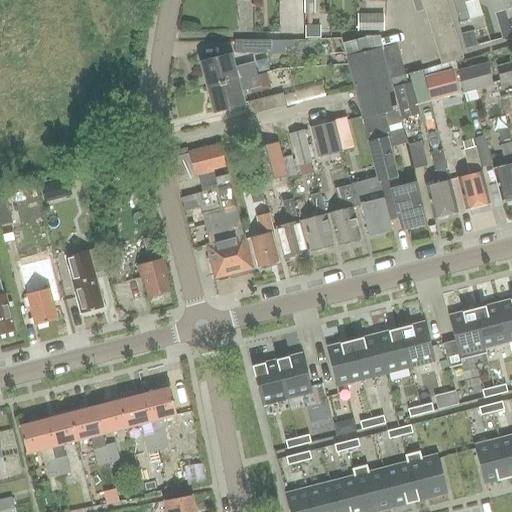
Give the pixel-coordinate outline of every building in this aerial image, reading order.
[(33,0),(7,0),(0,2),(0,29),(39,18),(33,0)] [(139,0),(101,0),(99,18),(141,25),(146,1),(139,0)] [(304,0),(305,13),(316,13),(315,0),(304,0)] [(436,9),(433,0),(421,0),(425,12),(436,9)] [(447,6),(445,0),(433,0),(436,9),(447,6)] [(475,0),(452,0),(459,22),(470,19),(465,3),(475,0)] [(504,9),(501,0),(492,0),(496,12),(504,9)] [(501,0),(504,9),(511,6),(511,3),(511,0),(501,0)] [(450,16),(447,6),(436,9),(425,12),(428,23),(450,16)] [(384,31),(384,15),(358,14),(358,31),(384,31)] [(454,27),(450,16),(428,23),(432,33),(454,27)] [(39,18),(0,29),(0,39),(4,54),(46,42),(39,18)] [(99,18),(94,42),(137,50),(141,25),(99,18)] [(319,37),(319,26),(305,26),(305,37),(319,37)] [(457,37),(454,27),(432,33),(435,44),(457,37)] [(473,33),(463,36),(467,49),(477,46),(473,33)] [(397,45),(383,48),(380,37),(342,44),(365,132),(377,177),(378,181),(397,177),(387,138),(391,137),(388,127),(401,124),(391,86),(406,82),(397,45)] [(460,48),(457,37),(435,44),(438,55),(460,48)] [(271,54),(271,41),(235,41),(235,54),(271,54)] [(46,42),(4,54),(11,77),(53,65),(46,42)] [(94,42),(90,67),(133,74),(137,50),(94,42)] [(463,58),(460,48),(438,55),(441,65),(463,58)] [(254,62),(234,67),(231,55),(200,63),(206,88),(257,74),(254,62)] [(511,81),(511,61),(496,67),(501,84),(511,81)] [(493,86),(487,63),(457,71),(463,94),(493,86)] [(53,65),(11,77),(18,102),(60,90),(53,65)] [(459,95),(452,70),(422,78),(428,102),(430,101),(431,102),(459,95)] [(420,72),(410,75),(412,82),(418,105),(428,102),(422,78),(420,72)] [(244,104),(241,92),(252,89),(253,93),(262,91),(257,74),(206,88),(213,113),(244,104)] [(418,105),(412,82),(393,88),(401,119),(420,114),(418,105)] [(287,106),(284,93),(248,102),(251,115),(287,106)] [(354,148),(347,121),(336,123),(342,150),(354,148)] [(342,152),(335,122),(310,128),(318,158),(342,152)] [(511,140),(509,129),(498,131),(501,142),(511,140)] [(312,162),(304,130),(289,134),(297,166),(310,163),(312,162)] [(477,147),(475,147),(480,169),(492,166),(485,136),(475,139),(477,147)] [(194,151),(202,176),(236,165),(228,140),(194,151)] [(489,204),(480,169),(475,147),(474,147),(472,140),(463,143),(465,150),(463,150),(466,164),(470,165),(472,164),(474,174),(457,178),(466,210),(468,210),(472,212),(480,211),(483,206),(489,204)] [(428,166),(422,142),(409,145),(415,169),(428,166)] [(251,150),(260,183),(285,176),(277,144),(251,150)] [(511,144),(502,147),(507,166),(493,170),(501,201),(504,200),(504,203),(511,201),(511,144)] [(457,213),(442,156),(441,150),(429,153),(434,172),(438,173),(440,173),(442,182),(425,187),(433,219),(436,218),(440,220),(447,219),(449,215),(457,213)] [(115,166),(120,184),(142,178),(137,161),(115,166)] [(310,163),(297,166),(299,176),(313,172),(310,163)] [(67,176),(39,184),(44,203),(73,196),(67,176)] [(383,199),(378,181),(377,177),(350,184),(354,201),(355,200),(356,206),(361,205),(369,236),(377,234),(381,236),(386,235),(389,231),(391,230),(389,222),(383,199)] [(415,183),(400,187),(397,177),(378,181),(383,199),(389,222),(398,219),(401,231),(426,224),(415,183)] [(269,180),(260,183),(262,192),(271,189),(269,180)] [(337,244),(342,243),(344,245),(349,244),(352,241),(360,239),(352,208),(351,208),(346,187),(337,189),(343,210),(329,214),(337,244)] [(231,189),(198,197),(210,245),(206,246),(215,279),(252,269),(231,189)] [(254,204),(262,202),(259,189),(250,191),(254,204)] [(311,251),(314,251),(318,253),(323,251),(325,248),(333,246),(325,215),(319,194),(310,196),(316,217),(303,221),(311,251)] [(0,226),(13,223),(6,197),(0,198),(0,226)] [(284,259),(288,257),(291,259),(297,258),(299,255),(306,253),(298,222),(292,201),(283,203),(289,224),(276,228),(284,259)] [(258,268),(278,262),(271,234),(273,233),(268,214),(256,217),(261,235),(250,238),(258,268)] [(150,263),(140,266),(140,269),(138,269),(140,278),(143,278),(148,297),(169,291),(165,274),(167,273),(160,248),(158,249),(155,237),(143,240),(147,254),(150,263)] [(72,283),(81,314),(103,308),(94,273),(103,271),(97,250),(66,258),(72,283)] [(50,257),(17,266),(25,295),(26,295),(34,326),(57,320),(53,304),(62,302),(50,257)] [(0,335),(15,331),(5,295),(3,296),(0,283),(0,335)] [(511,341),(511,299),(498,303),(508,343),(511,341)] [(508,343),(498,303),(473,310),(483,349),(485,349),(508,343)] [(483,349),(473,310),(449,316),(455,341),(443,344),(449,368),(461,365),(460,360),(486,353),(485,349),(483,349)] [(435,361),(425,322),(400,328),(411,368),(435,361)] [(411,368),(400,328),(376,335),(386,374),(411,368)] [(386,374),(376,335),(351,341),(361,380),(386,374)] [(361,380),(351,341),(326,347),(336,387),(361,380)] [(312,392),(302,354),(277,360),(287,399),(312,392)] [(287,399),(277,360),(252,367),(262,405),(287,399)] [(508,392),(505,384),(494,387),(496,395),(508,392)] [(496,395),(494,387),(482,390),(484,398),(496,395)] [(169,388),(143,394),(150,422),(176,416),(169,388)] [(119,401),(126,429),(150,422),(143,394),(119,401)] [(126,429),(119,401),(94,407),(101,435),(103,434),(126,429)] [(502,402),(491,405),(493,413),(504,410),(502,402)] [(434,411),(432,403),(420,406),(422,414),(434,411)] [(493,413),(491,405),(479,408),(481,416),(493,413)] [(422,414),(420,406),(408,409),(410,417),(422,414)] [(106,445),(103,434),(101,435),(94,407),(69,414),(76,441),(91,438),(98,466),(108,463),(104,446),(106,445)] [(70,474),(63,445),(76,441),(69,414),(45,420),(60,476),(70,474)] [(385,424),(383,416),(372,419),(374,427),(385,424)] [(374,427),(372,419),(360,422),(362,430),(374,427)] [(60,476),(45,420),(19,426),(26,454),(41,450),(47,479),(60,476)] [(411,425),(399,428),(401,436),(413,433),(411,425)] [(401,436),(399,428),(387,431),(389,439),(401,436)] [(165,430),(154,433),(159,451),(169,448),(165,430)] [(159,451),(154,433),(143,436),(147,454),(159,451)] [(311,443),(309,435),(297,438),(299,446),(311,443)] [(511,477),(511,435),(499,439),(509,478),(511,477)] [(299,446),(297,438),(286,441),(288,449),(299,446)] [(358,439),(346,442),(348,450),(360,447),(358,439)] [(509,478),(499,439),(474,445),(484,484),(509,478)] [(348,450),(346,442),(334,445),(336,453),(348,450)] [(115,443),(106,445),(104,446),(108,463),(120,461),(115,443)] [(309,451),(298,455),(300,462),(312,459),(309,451)] [(448,494),(438,455),(422,459),(420,452),(410,454),(422,500),(448,494)] [(422,500),(410,454),(405,455),(407,462),(387,468),(397,507),(422,500)] [(300,462),(298,455),(286,458),(288,465),(300,462)] [(206,482),(202,464),(184,467),(188,485),(206,482)] [(377,511),(397,507),(387,468),(369,472),(367,465),(359,467),(370,511),(377,511)] [(370,511),(359,467),(352,469),(354,476),(336,481),(343,511),(370,511)] [(343,511),(336,481),(310,487),(316,511),(343,511)] [(316,511),(310,487),(285,494),(289,511),(316,511)] [(118,503),(115,490),(103,493),(106,505),(118,503)] [(164,501),(165,511),(194,511),(192,496),(164,501)] [(0,511),(15,508),(12,497),(0,499),(0,511)]
